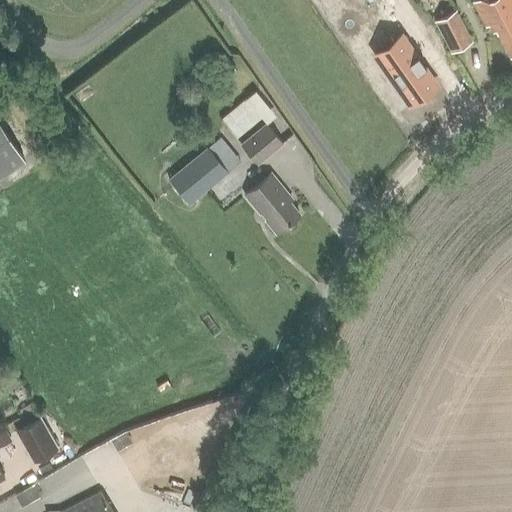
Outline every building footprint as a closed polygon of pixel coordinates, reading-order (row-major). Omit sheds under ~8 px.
[(510,56),(511,54),(511,0),(475,0),(473,1),(485,26),(493,23),(510,56)] [(451,51),(471,41),(455,10),(435,20),(451,51)] [(405,34),(378,52),(414,103),(440,84),(405,34)] [(240,136),(265,116),(269,120),(278,113),(259,88),(224,115),(240,136)] [(0,174),(25,158),(0,121),(0,174)] [(282,142),(268,126),(266,123),(241,143),(257,163),(282,142)] [(207,146),(170,178),(191,203),(228,171),(207,146)] [(292,199),(270,172),(244,194),(276,232),(299,213),(289,201),(292,199)] [(38,416),(13,430),(31,462),(56,448),(38,416)] [(38,482),(19,489),(24,502),(43,495),(38,482)] [(113,511),(102,490),(61,511),(113,511)]
